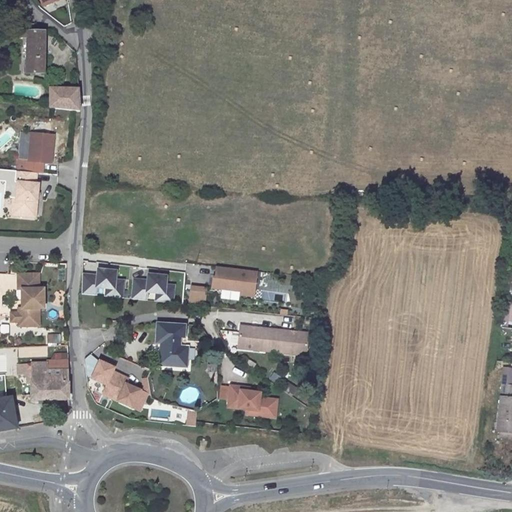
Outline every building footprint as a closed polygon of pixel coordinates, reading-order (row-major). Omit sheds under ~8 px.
[(38,32),(28,32),(11,32),(11,37),(27,37),(26,74),(44,73),(45,32),(38,32)] [(78,89),(50,88),(50,108),(79,111),(78,89)] [(56,133),(31,131),(29,159),(17,158),(16,170),(44,172),(45,162),(53,163),(56,133)] [(14,180),(17,180),(16,199),(12,199),(11,216),(39,218),(42,181),(38,181),(38,174),(15,172),(14,180)] [(258,273),(216,267),(214,287),(242,291),(242,295),(255,297),(258,273)] [(97,275),(84,274),(82,295),(98,296),(99,288),(106,289),(106,297),(125,299),(127,278),(119,278),(119,269),(98,268),(97,275)] [(148,280),(134,279),(133,300),(149,301),(150,293),(157,294),(156,302),(176,304),(177,283),(169,283),(170,274),(148,273),(148,280)] [(38,289),(38,274),(17,274),(18,286),(21,289),(21,308),(18,312),(18,321),(18,322),(22,326),(38,326),(38,308),(43,308),(43,288),(38,289)] [(208,288),(192,286),(189,304),(206,306),(208,288)] [(187,323),(156,321),(155,342),(160,343),(159,366),(189,368),(190,345),(185,345),(187,323)] [(316,331),(239,324),(237,350),(314,356),(316,331)] [(117,367),(100,360),(92,377),(109,384),(104,395),(141,412),(149,393),(144,391),(127,383),(130,377),(116,371),(117,367)] [(47,364),(47,371),(67,369),(67,361),(47,361),(47,364)] [(31,364),(17,364),(17,375),(30,375),(31,364)] [(47,371),(47,364),(31,364),(31,401),(68,399),(67,369),(47,371)] [(511,379),(507,379),(506,391),(503,425),(511,425),(511,379)] [(242,385),(231,384),(230,388),(222,387),(220,399),(228,400),(227,407),(246,409),(245,416),(278,420),(280,398),(260,396),(261,391),(242,389),(242,385)] [(0,399),(0,415),(14,413),(11,398),(0,399)] [(197,412),(189,411),(187,424),(196,425),(197,412)] [(0,415),(0,430),(17,428),(14,413),(0,415)]
